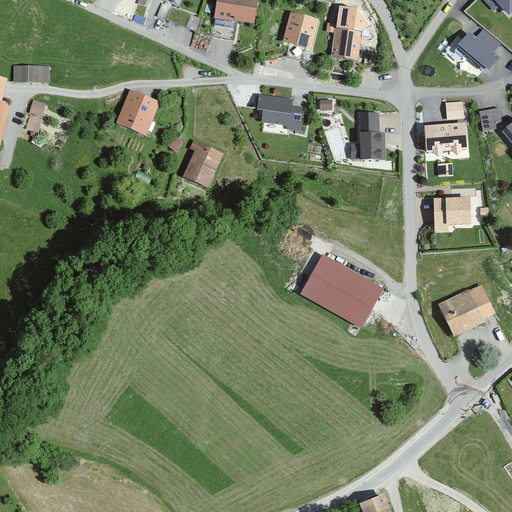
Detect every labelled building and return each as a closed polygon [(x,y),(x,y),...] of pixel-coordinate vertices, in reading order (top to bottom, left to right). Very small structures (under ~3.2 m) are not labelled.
[(218,0),(216,17),(255,23),(258,0),(218,0)] [(483,0),(494,11),(500,5),(495,0),(483,0)] [(509,15),(511,12),(511,0),(495,0),(500,5),(509,15)] [(340,5),(337,27),(362,31),(370,25),(357,8),(340,5)] [(283,41),(311,49),(320,20),(291,12),(283,41)] [(361,32),(335,29),(331,56),(358,60),(361,32)] [(483,29),(477,37),(495,51),(501,44),(483,29)] [(485,68),(489,71),(501,57),(495,51),(477,37),(470,31),(459,44),(461,46),(457,51),(482,72),(485,68)] [(15,83),(48,83),(48,69),(14,69),(15,83)] [(0,144),(11,103),(2,101),(5,89),(8,78),(0,76),(0,144)] [(116,123),(146,135),(159,102),(129,90),(116,123)] [(294,99),(259,94),(257,109),(263,110),(261,123),(288,126),(287,129),(302,131),(305,108),(293,107),(294,99)] [(39,131),(47,102),(34,98),(26,127),(39,131)] [(332,100),(321,100),(321,110),(333,110),(332,100)] [(448,120),(464,118),(463,101),(446,103),(448,120)] [(480,112),(484,131),(498,128),(497,122),(502,121),(499,108),(480,112)] [(360,132),(379,132),(380,113),(360,113),(360,132)] [(511,142),(511,122),(503,130),(511,142)] [(427,151),(468,149),(466,123),(425,126),(427,151)] [(360,144),(360,159),(385,159),(386,132),(379,132),(360,132),(360,144)] [(184,176),(210,188),(225,153),(195,140),(191,148),(195,150),(184,176)] [(360,159),(360,144),(351,144),(351,159),(360,159)] [(438,162),(439,175),(453,174),(453,161),(438,162)] [(434,197),(435,231),(448,231),(448,226),(473,225),(472,196),(434,197)] [(300,299),(358,329),(380,288),(321,258),(300,299)] [(440,304),(455,334),(497,314),(483,284),(440,304)] [(362,506),(363,511),(388,511),(383,498),(362,506)]
